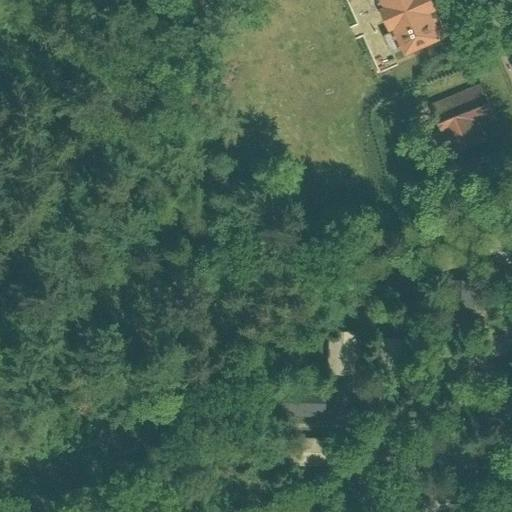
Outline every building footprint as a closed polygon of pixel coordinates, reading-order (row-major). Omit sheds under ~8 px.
[(396,0),(418,53),(458,37),(446,7),(448,6),(445,0),(396,0)] [(474,129),(492,122),(478,88),(431,107),(451,155),(479,143),(474,129)] [(511,237),(485,239),(485,265),(511,264),(511,237)] [(427,309),(428,272),(395,271),(394,309),(427,309)] [(477,277),(448,278),(448,315),(477,315),(477,277)] [(361,331),(327,332),(327,381),(361,381),(361,331)] [(403,378),(405,339),(381,338),(379,377),(403,378)] [(282,418),(333,417),(333,389),(282,389),(282,418)] [(511,396),(485,397),(486,424),(511,423),(511,396)] [(334,468),(333,439),(281,441),(282,470),(334,468)] [(477,443),(439,441),(438,468),(475,470),(477,443)] [(281,511),(312,511),(313,488),(282,488),(281,511)] [(464,511),(465,491),(428,490),(427,511),(464,511)] [(231,511),(262,511),(262,503),(232,502),(231,511)]
